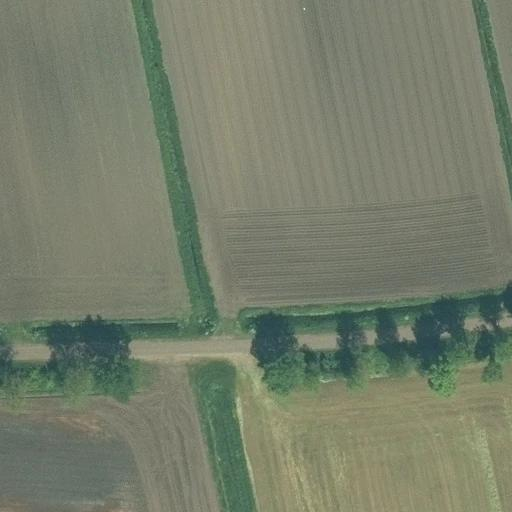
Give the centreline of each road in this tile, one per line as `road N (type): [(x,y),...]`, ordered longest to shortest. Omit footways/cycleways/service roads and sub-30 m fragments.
road 1 (track): [(219,511),(192,434),(183,376),(191,271),(133,0)]
road 2 (unclassified): [(0,352),(257,346),(511,315)]
